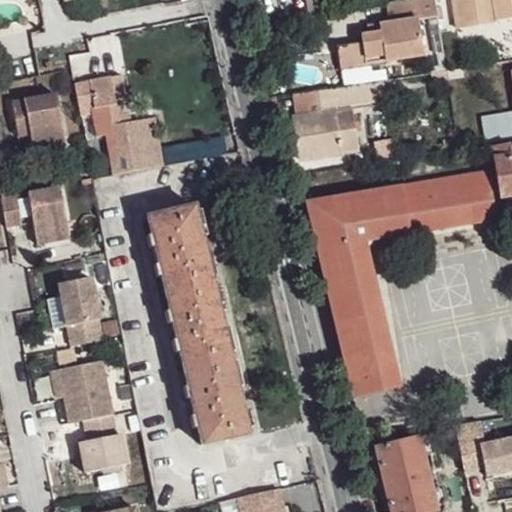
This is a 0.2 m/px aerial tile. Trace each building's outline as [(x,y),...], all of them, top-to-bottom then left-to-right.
[(409,0),(383,4),(387,25),(367,29),(367,36),(359,37),(360,44),(364,66),(422,55),(417,22),(436,19),(432,0),(409,0)] [(511,0),(451,0),(457,30),(497,24),(497,21),(511,18),(511,0)] [(360,44),(336,50),(340,70),(364,66),(360,44)] [(122,76),(111,78),(119,116),(129,114),(122,76)] [(75,84),(81,118),(92,115),(96,139),(105,137),(112,176),(161,167),(158,151),(151,153),(145,120),(131,123),(129,114),(119,116),(111,78),(75,84)] [(379,85),(357,89),(361,110),(383,106),(379,85)] [(322,117),(297,120),(300,161),(358,152),(356,143),(348,113),(361,110),(357,89),(319,94),(322,117)] [(292,98),(297,120),(322,117),(319,94),(292,98)] [(57,97),(12,105),(22,156),(66,147),(57,97)] [(511,113),(495,116),(500,141),(511,139),(511,113)] [(153,119),(145,120),(151,153),(158,151),(153,119)] [(510,146),(491,148),(500,199),(511,196),(511,149),(510,146)] [(486,174),(308,205),(353,398),(396,388),(363,243),(494,218),(486,174)] [(60,188),(1,200),(7,229),(35,223),(40,247),(71,241),(60,188)] [(248,435),(193,207),(146,218),(201,446),(248,435)] [(90,280),(58,286),(61,299),(66,329),(97,323),(100,322),(90,280)] [(61,299),(46,301),(52,331),(66,329),(61,299)] [(97,323),(66,329),(71,348),(102,342),(97,323)] [(102,363),(57,372),(63,400),(70,426),(114,416),(102,363)] [(57,372),(52,373),(58,400),(63,400),(57,372)] [(471,423),(450,427),(450,429),(454,443),(462,473),(481,468),(484,477),(511,469),(511,437),(477,446),(471,423)] [(450,429),(436,431),(438,445),(454,443),(450,429)] [(121,434),(79,442),(85,473),(127,465),(121,434)] [(418,440),(376,450),(390,511),(428,511),(435,510),(418,440)] [(282,511),(278,489),(238,497),(241,511),(282,511)] [(241,511),(238,497),(221,501),(223,511),(241,511)]
